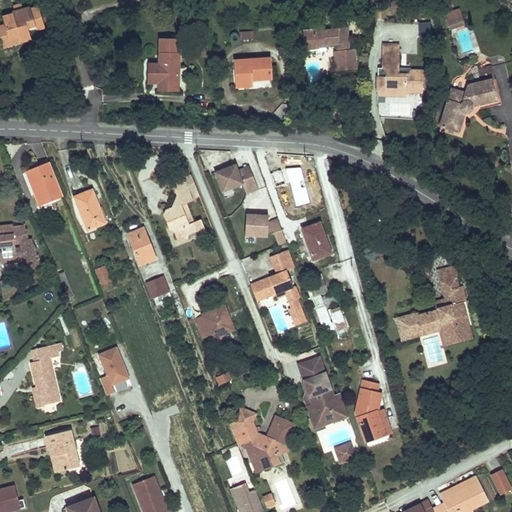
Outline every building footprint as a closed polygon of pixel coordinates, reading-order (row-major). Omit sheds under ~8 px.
[(13,14),(2,17),(5,26),(9,41),(30,35),(29,32),(45,28),(39,7),(31,9),(30,8),(23,10),(22,4),(13,6),(15,13),(13,13),(13,14)] [(463,23),(461,14),(448,17),(450,25),(463,23)] [(5,26),(0,27),(0,39),(3,49),(31,40),(30,35),(9,41),(5,26)] [(345,28),(302,31),(303,51),(315,50),(314,43),(324,42),(324,46),(338,45),(338,52),(334,52),(336,72),(345,71),(355,70),(354,50),(347,51),(345,28)] [(179,40),(160,40),(159,83),(179,83),(179,40)] [(398,76),(399,55),(382,54),(381,70),(385,74),(385,78),(378,78),(377,91),(391,91),(394,95),(399,95),(407,95),(406,92),(422,92),(423,83),(425,81),(425,73),(410,72),(406,76),(398,76)] [(270,58),(236,61),(238,87),(248,86),(252,86),(252,81),(272,80),(270,58)] [(491,66),(477,69),(480,84),(491,81),(494,80),(491,66)] [(450,130),(455,131),(460,114),(466,114),(469,114),(472,111),(474,107),(496,101),(491,81),(480,84),(467,87),(465,94),(452,90),(440,127),(450,130)] [(388,115),(417,117),(418,99),(389,97),(388,115)] [(455,131),(460,133),(466,114),(460,114),(455,131)] [(64,196),(49,162),(40,166),(31,169),(40,193),(36,194),(40,205),(64,196)] [(222,193),(243,185),(237,172),(235,165),(214,173),(222,193)] [(252,177),(249,167),(242,170),(245,179),(252,177)] [(40,193),(31,169),(27,171),(36,194),(40,193)] [(237,172),(243,185),(246,195),(258,190),(252,177),(245,179),(242,170),(237,172)] [(196,188),(191,175),(185,177),(191,191),(196,188)] [(191,191),(185,177),(178,180),(172,183),(177,196),(189,191),(192,199),(199,196),(196,188),(191,191)] [(84,193),(74,197),(87,229),(105,222),(92,190),(84,193)] [(192,199),(189,191),(177,196),(180,205),(174,207),(176,210),(172,212),(171,208),(165,211),(164,216),(169,229),(173,231),(177,241),(186,238),(189,233),(196,230),(200,232),(205,231),(201,220),(193,223),(186,204),(193,201),(192,199)] [(267,237),(267,233),(268,223),(268,216),(254,216),(246,215),(245,236),(267,237)] [(268,223),(267,233),(272,232),(278,247),(286,244),(278,221),(277,220),(268,223)] [(312,225),(302,229),(314,260),(332,253),(320,222),(312,225)] [(13,224),(0,225),(0,261),(1,262),(2,266),(19,265),(21,273),(31,272),(39,269),(37,256),(35,256),(35,249),(31,237),(29,238),(27,229),(26,229),(13,231),(13,226),(13,224)] [(136,231),(128,234),(140,265),(156,259),(143,228),(136,231)] [(291,259),(288,251),(270,258),(273,266),(291,259)] [(291,259),(273,266),(276,275),(259,281),(266,299),(275,295),(287,290),(291,301),(288,303),(290,309),(288,310),(294,327),(306,322),(297,300),(300,299),(295,287),(293,288),(286,271),(294,268),(291,259)] [(111,281),(105,266),(96,270),(102,284),(111,281)] [(450,269),(440,272),(443,283),(456,280),(461,271),(458,267),(450,269)] [(74,295),(63,272),(58,274),(68,298),(74,295)] [(164,277),(147,284),(153,297),(169,291),(164,277)] [(324,279),(309,284),(313,296),(321,294),(328,292),(324,279)] [(417,313),(397,319),(402,337),(443,326),(446,337),(459,333),(457,326),(468,324),(463,303),(467,302),(463,291),(463,289),(461,288),(459,289),(456,280),(443,283),(448,301),(444,302),(445,306),(444,307),(438,309),(439,311),(420,316),(419,314),(418,314),(417,313)] [(254,283),(250,285),(257,302),(266,299),(259,281),(254,283)] [(287,290),(275,295),(277,299),(285,295),(288,303),(291,301),(287,290)] [(321,294),(313,296),(318,310),(325,307),(321,294)] [(195,320),(203,339),(213,335),(220,332),(222,337),(235,332),(230,320),(227,321),(226,318),(229,317),(226,311),(225,307),(202,315),(203,317),(195,320)] [(346,329),(338,308),(330,311),(338,332),(346,329)] [(443,326),(402,337),(403,341),(420,337),(440,331),(444,346),(472,338),(468,324),(457,326),(459,333),(446,337),(443,326)] [(49,359),(64,355),(61,343),(38,349),(41,361),(36,362),(30,363),(37,391),(41,407),(45,406),(45,405),(59,401),(49,359)] [(97,355),(106,376),(99,378),(107,396),(115,393),(113,387),(131,379),(117,346),(97,355)] [(41,361),(38,349),(33,350),(36,362),(41,361)] [(333,397),(319,359),(300,366),(306,381),(304,382),(309,397),(312,405),(306,407),(312,423),(330,416),(333,423),(348,418),(348,417),(340,395),(333,397)] [(300,366),(297,367),(301,378),(301,383),(306,398),(309,397),(304,382),(306,381),(300,366)] [(219,385),(232,381),(229,372),(216,375),(219,385)] [(355,413),(366,442),(385,435),(377,412),(381,394),(376,393),(378,388),(362,385),(355,413)] [(35,401),(37,408),(41,407),(37,391),(33,392),(35,401)] [(304,399),(306,407),(312,405),(309,397),(306,398),(304,399)] [(232,424),(229,425),(237,446),(242,444),(244,449),(247,448),(253,464),(259,461),(264,471),(276,465),(279,465),(276,456),(281,455),(288,452),(286,447),(295,426),(276,417),(267,439),(258,434),(254,422),(257,415),(240,407),(232,424)] [(382,410),(377,412),(385,435),(391,433),(382,410)] [(333,423),(330,416),(312,423),(315,430),(333,423)] [(99,427),(91,428),(93,436),(100,434),(99,427)] [(71,430),(46,436),(48,443),(55,473),(79,467),(71,430)] [(350,445),(335,450),(337,456),(352,450),(350,445)] [(352,450),(337,456),(340,464),(355,458),(352,450)] [(285,465),(281,455),(276,456),(279,465),(276,465),(278,468),(285,465)] [(259,461),(253,464),(257,474),(264,471),(259,461)] [(511,490),(502,471),(492,476),(501,495),(511,490)] [(153,477),(141,481),(153,511),(166,511),(162,511),(156,494),(159,492),(153,477)] [(454,498),(479,484),(477,478),(465,484),(451,492),(454,498)] [(153,511),(141,481),(132,485),(142,511),(153,511)] [(263,511),(254,487),(247,490),(243,481),(230,487),(240,511),(263,511)] [(489,501),(479,484),(454,498),(451,492),(448,493),(458,511),(472,511),(489,501)] [(0,511),(6,511),(27,507),(24,499),(19,500),(15,485),(0,488),(0,511)] [(159,492),(156,494),(162,511),(166,511),(159,492)] [(447,504),(433,511),(458,511),(448,493),(443,496),(447,504)] [(271,495),(263,498),(267,507),(275,505),(271,495)] [(100,511),(95,498),(70,508),(71,511),(100,511)] [(428,502),(422,505),(425,511),(433,511),(428,502)]
